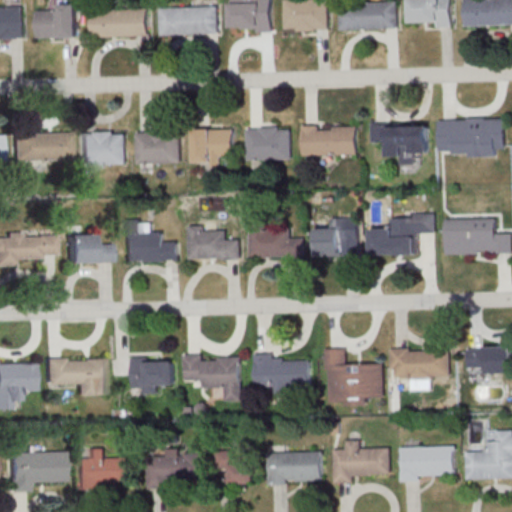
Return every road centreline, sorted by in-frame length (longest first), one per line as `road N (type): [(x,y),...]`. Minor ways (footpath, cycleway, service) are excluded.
road 1 (residential): [(511,74),(0,89)]
road 2 (residential): [(511,300),(0,314)]
